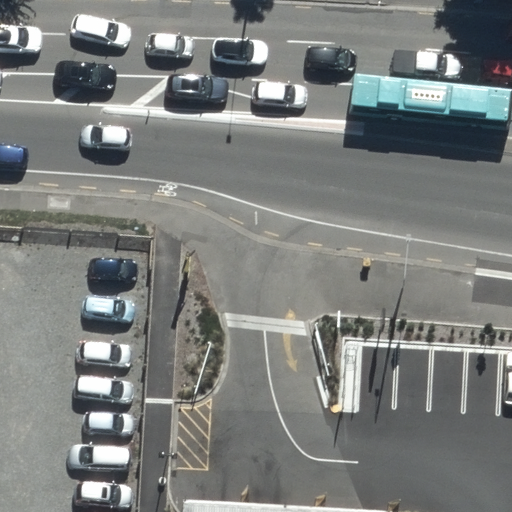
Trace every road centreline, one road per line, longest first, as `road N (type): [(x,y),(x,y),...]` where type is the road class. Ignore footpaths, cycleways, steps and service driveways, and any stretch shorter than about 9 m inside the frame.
road 1 (primary): [(511,197),(250,156),(197,116)]
road 2 (primary): [(197,116),(300,62),(511,77)]
road 3 (primary): [(0,104),(197,116)]
